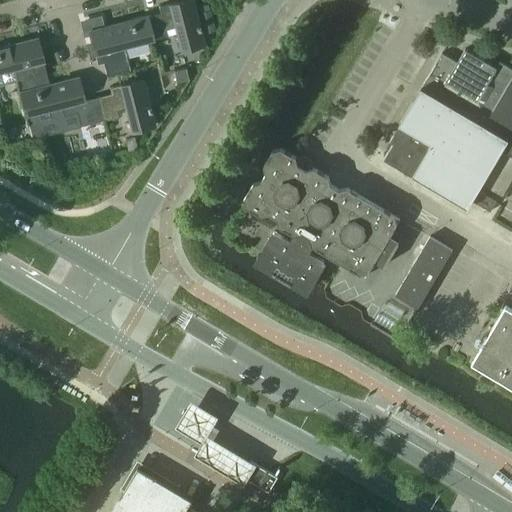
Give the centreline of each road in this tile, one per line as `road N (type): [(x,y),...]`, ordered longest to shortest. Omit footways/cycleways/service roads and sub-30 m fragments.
road 1 (secondary): [(504,511),(105,274)]
road 2 (secondary): [(78,319),(415,511)]
road 3 (unclassified): [(511,259),(336,154),(425,1)]
road 4 (unclassified): [(275,0),(105,274)]
road 5 (secondary): [(105,274),(0,211)]
